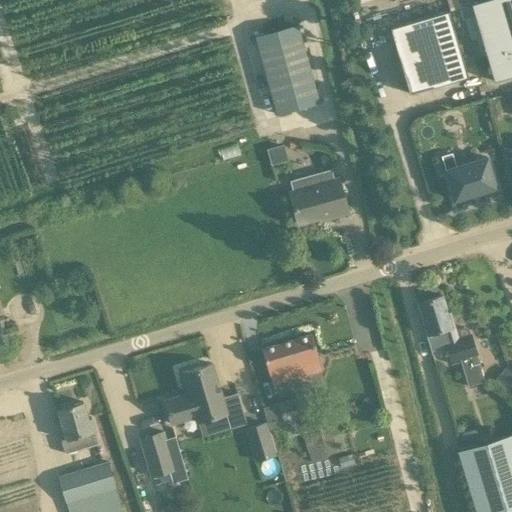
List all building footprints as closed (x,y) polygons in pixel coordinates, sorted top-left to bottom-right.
[(511,0),(484,0),(470,4),(481,40),(511,30),(511,0)] [(448,10),(390,27),(409,93),(467,76),(448,10)] [(276,114),(318,102),(296,24),(254,36),(276,114)] [(511,30),(481,40),(493,81),(511,75),(511,30)] [(275,163),(290,158),(286,142),(270,147),(275,163)] [(331,164),(328,153),(320,155),(323,166),(331,164)] [(452,153),(441,156),(453,200),(495,187),(486,157),(456,166),(452,153)] [(289,192),(293,206),(298,224),(328,215),(328,218),(347,213),(337,179),(333,180),(331,170),(289,181),(292,191),(289,192)] [(442,295),(418,302),(427,335),(432,350),(446,346),(451,365),(460,362),(467,386),(484,381),(470,334),(469,334),(468,329),(463,326),(454,329),(453,324),(451,325),(442,295)] [(293,339),(261,348),(272,384),(304,374),(321,369),(317,355),(311,334),(293,339)] [(222,397),(211,364),(182,372),(188,392),(163,400),(172,423),(194,417),(196,421),(225,412),(230,427),(246,422),(236,393),(222,397)] [(510,393),(511,390),(511,372),(506,367),(495,378),(510,393)] [(57,409),(66,439),(61,440),(65,453),(98,443),(94,432),(95,431),(91,417),(87,418),(82,401),(57,409)] [(275,455),(266,425),(246,431),(256,461),(275,455)] [(162,431),(139,438),(150,476),(170,471),(163,448),(167,446),(162,431)] [(320,431),(306,436),(314,458),(328,453),(320,431)] [(511,511),(511,440),(510,435),(460,450),(478,511),(511,511)] [(122,511),(108,460),(57,476),(68,511),(122,511)] [(177,511),(175,500),(162,503),(164,511),(177,511)]
